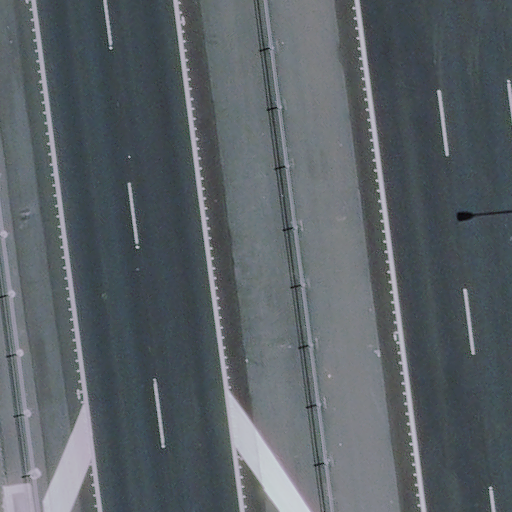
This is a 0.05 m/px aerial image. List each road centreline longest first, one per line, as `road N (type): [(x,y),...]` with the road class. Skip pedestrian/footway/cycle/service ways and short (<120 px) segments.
road 1 (motorway): [(171,511),(105,0)]
road 2 (motorway): [(428,0),(492,511)]
